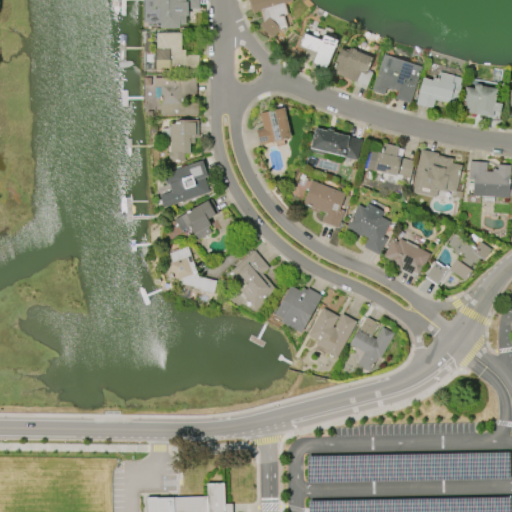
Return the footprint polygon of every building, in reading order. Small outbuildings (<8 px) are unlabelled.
[(198,0),(198,9),(186,9),(186,16),(183,16),(183,25),(177,25),(177,29),(158,29),(158,8),(150,8),(150,0),(198,0)] [(247,0),(290,0),(291,2),(284,4),(287,15),(283,16),(287,29),(278,31),(271,38),(258,26),(261,22),(258,11),(251,13),(247,0)] [(154,71),(155,33),(180,33),(180,51),(184,51),(184,56),(197,56),(197,72),(154,71)] [(337,42),(325,69),(310,63),(313,57),(304,54),(305,50),(298,47),(303,34),(320,41),(322,36),(337,42)] [(371,72),(364,89),(351,85),(353,81),(330,73),(339,49),(348,52),(349,49),(351,48),(354,49),(355,51),(371,57),(366,70),(371,72)] [(370,91),(382,54),(420,67),(408,104),(393,99),(395,91),(386,88),(384,89),(382,95),(370,91)] [(414,104),(417,92),(416,91),(419,78),(430,81),(431,78),(435,79),(437,72),(460,78),(458,86),(460,87),(457,98),(456,98),(454,105),(433,100),(431,109),(414,104)] [(152,79),(195,78),(195,95),(186,95),(186,98),(180,98),(180,103),(197,103),(197,115),(159,115),(159,103),(160,103),(160,87),(152,87),(152,79)] [(461,101),(463,87),(471,88),(471,86),(474,84),(478,84),(479,86),(495,89),(492,103),(498,104),(497,112),(491,111),(490,117),(459,112),(461,101)] [(282,108),(289,139),(258,146),(255,130),(262,129),(258,114),(282,108)] [(197,120),(197,138),(193,138),(193,144),(188,144),(188,154),(183,154),(183,162),(167,162),(167,153),(168,153),(168,137),(166,137),(166,127),(168,127),(168,124),(173,124),(173,123),(177,123),(177,120),(197,120)] [(313,129),(325,131),(325,130),(332,131),(331,133),(361,140),(356,161),(326,153),(325,156),(307,151),(313,129)] [(382,144),(398,147),(396,157),(412,161),(409,178),(395,175),(395,176),(371,171),(375,153),(380,154),(382,144)] [(435,198),(412,193),(417,171),(415,171),(419,150),(437,154),(437,156),(452,159),(451,163),(460,165),(455,192),(446,190),(446,192),(437,191),(435,198)] [(207,193),(162,208),(158,197),(170,193),(168,186),(166,186),(162,174),(201,161),(206,177),(203,179),(207,193)] [(468,180),(468,162),(486,162),(486,172),(491,172),(491,170),(496,170),(496,165),(509,166),(508,199),(493,198),(493,203),(480,203),(480,197),(471,197),(472,180),(468,180)] [(310,181),(344,194),(338,209),(343,211),(337,229),(320,222),(323,213),(318,211),(317,214),(309,211),(310,208),(301,204),(310,181)] [(173,220),(184,214),(210,199),(218,213),(205,220),(209,226),(207,227),(210,233),(196,241),(193,235),(192,235),(187,227),(180,231),(173,220)] [(386,239),(377,256),(362,248),(367,239),(361,236),(360,237),(346,230),(347,228),(345,227),(357,205),(366,209),(368,205),(381,212),(379,216),(390,222),(382,237),(386,239)] [(453,235),(474,250),(479,242),(490,250),(482,262),(479,260),(464,282),(447,270),(436,286),(423,277),(435,260),(444,266),(448,268),(454,260),(457,262),(460,257),(445,246),(453,235)] [(382,257),(391,240),(397,242),(399,239),(404,242),(405,241),(417,247),(417,248),(429,254),(422,268),(421,268),(417,274),(414,279),(397,270),(398,267),(386,261),(387,259),(382,257)] [(187,246),(197,277),(215,281),(212,295),(198,292),(198,290),(191,288),(191,287),(179,284),(178,281),(173,282),(167,262),(170,261),(167,253),(187,246)] [(254,251),(269,268),(262,274),(277,291),(261,305),(259,303),(253,308),(238,291),(246,284),(232,269),(254,251)] [(320,296),(299,334),(278,322),(280,319),(272,315),(288,286),(299,292),(301,288),(305,290),(306,288),(320,296)] [(355,322),(334,361),(323,354),(325,351),(314,345),(316,341),(306,336),(321,309),(337,317),(331,327),(333,328),(341,314),(355,322)] [(393,334),(379,360),(377,358),(369,373),(355,365),(362,353),(347,345),(356,330),(357,331),(365,317),(377,324),(370,337),(374,340),(381,328),(393,334)] [(306,457),(307,483),(509,479),(509,453),(306,457)] [(232,511),(146,511),(146,496),(207,495),(206,482),(224,482),(224,502),(232,502),(232,508),(232,511)] [(307,501),(307,511),(510,511),(510,498),(307,501)]
